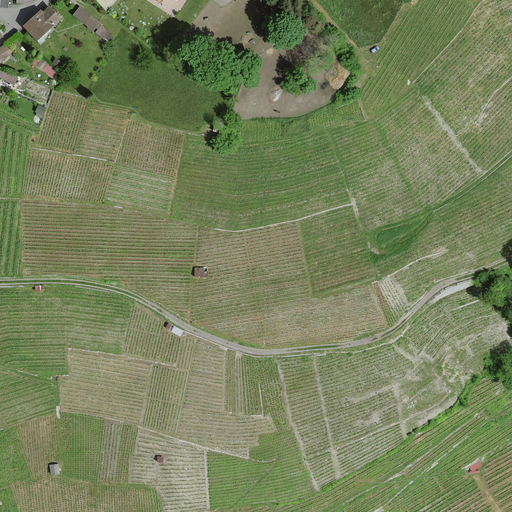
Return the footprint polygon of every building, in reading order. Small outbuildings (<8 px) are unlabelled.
[(62,18),(51,6),(45,11),(43,9),(26,24),(38,39),(62,18)] [(113,34),(81,7),(74,14),(107,41),(113,34)] [(0,59),(11,53),(6,45),(0,48),(0,59)] [(206,268),(195,268),(195,276),(206,276),(206,268)] [(58,464),(51,465),(52,475),(59,474),(58,464)]
